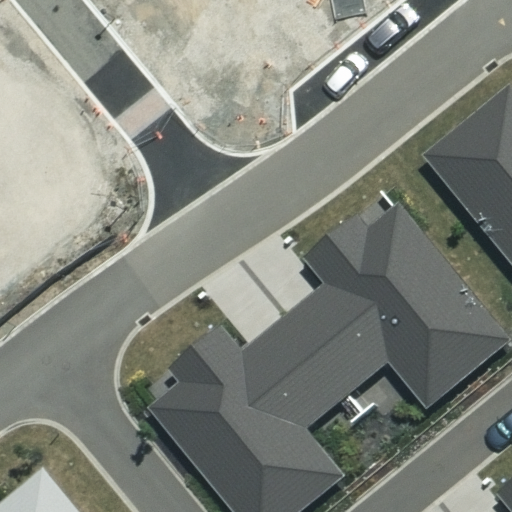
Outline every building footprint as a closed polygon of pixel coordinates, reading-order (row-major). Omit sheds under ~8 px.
[(511,84),(425,154),(511,262),(511,84)] [(287,316),(351,394),(390,362),(428,408),(511,340),(511,338),(402,203),(372,227),(360,213),(306,257),(327,283),(287,316)] [(309,428),(351,394),(287,316),(246,349),(225,324),(171,367),(183,381),(150,408),(235,511),(301,511),(347,475),(309,428)] [(0,511),(82,511),(45,468),(0,505),(0,511)] [(511,508),(511,481),(499,492),(511,508)]
